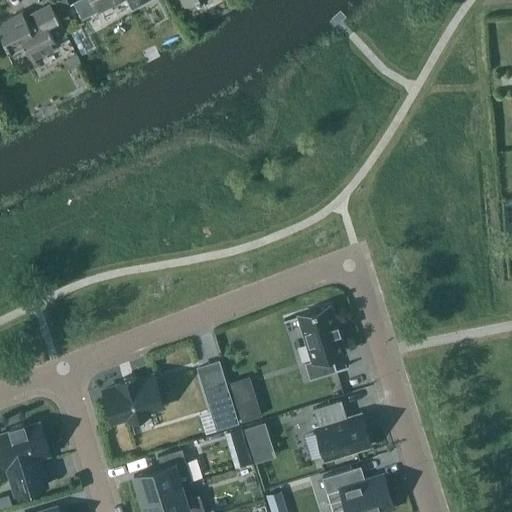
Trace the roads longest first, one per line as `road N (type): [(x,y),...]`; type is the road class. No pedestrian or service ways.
road 1 (residential): [(431,511),(360,287),(345,268),(323,269),(62,369)]
road 2 (residential): [(105,511),(62,369)]
